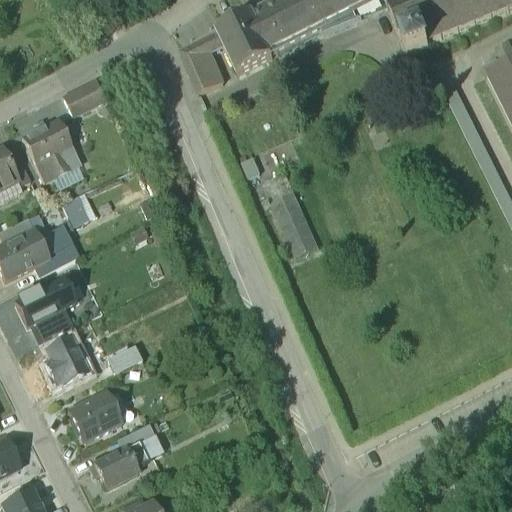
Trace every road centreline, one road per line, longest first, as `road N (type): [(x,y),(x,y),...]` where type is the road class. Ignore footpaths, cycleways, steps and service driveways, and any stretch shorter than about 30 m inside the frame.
road 1 (residential): [(354,506),(148,34)]
road 2 (residential): [(354,506),(511,419)]
road 3 (residential): [(0,354),(78,511)]
road 4 (residential): [(0,111),(148,34)]
